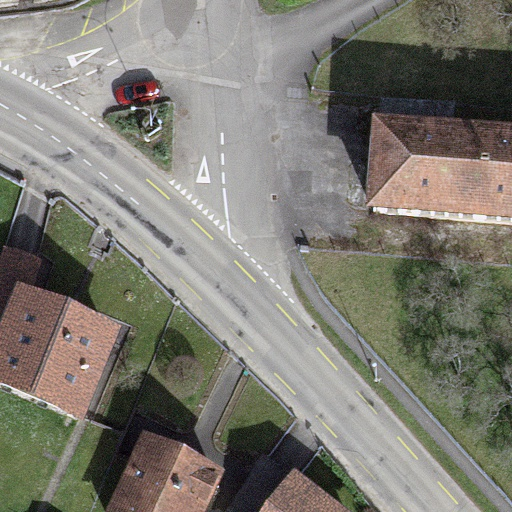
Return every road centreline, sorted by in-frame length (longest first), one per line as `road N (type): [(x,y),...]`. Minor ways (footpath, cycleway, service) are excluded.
road 1 (tertiary): [(437,511),(221,275)]
road 2 (tertiary): [(221,275),(119,188),(13,117)]
road 3 (residential): [(221,275),(231,235),(213,32)]
road 4 (residential): [(213,32),(146,46),(51,89),(13,117)]
